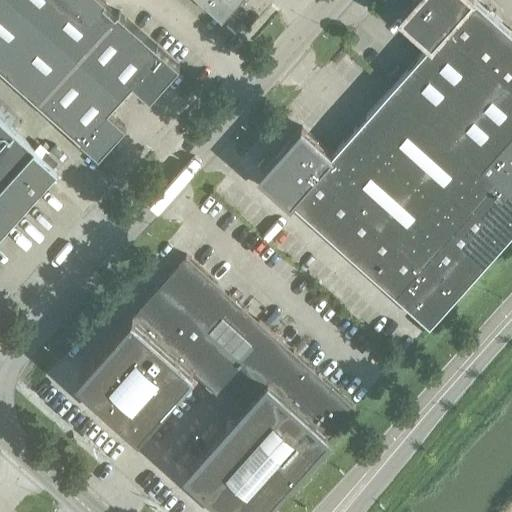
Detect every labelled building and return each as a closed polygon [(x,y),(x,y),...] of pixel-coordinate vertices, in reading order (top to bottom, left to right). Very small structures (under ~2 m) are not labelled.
[(0,0),(0,64),(100,155),(127,124),(109,109),(134,82),(151,97),(180,65),(119,9),(116,13),(104,2),(105,0),(0,0)] [(205,0),(223,17),(238,0),(205,0)] [(432,41),(332,152),(302,125),(260,171),(291,199),(292,199),(430,322),(428,325),(511,231),(511,28),(480,0),(413,0),(402,13),(432,41)] [(0,234),(59,170),(0,116),(0,234)] [(241,411),(188,471),(210,491),(212,489),(228,503),(226,505),(233,511),(260,511),(356,405),(187,253),(79,374),(101,394),(103,392),(119,406),(117,408),(140,428),(193,369),(241,411)]
